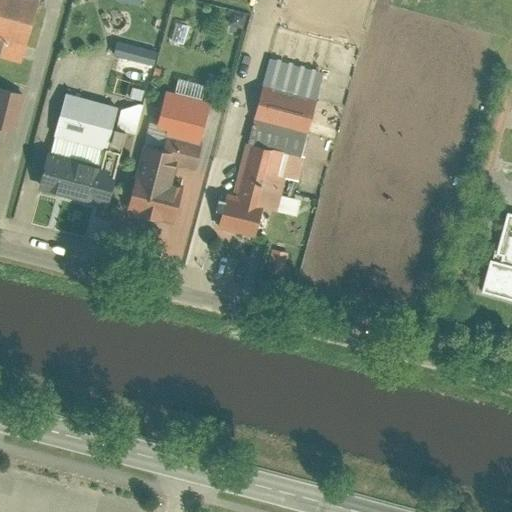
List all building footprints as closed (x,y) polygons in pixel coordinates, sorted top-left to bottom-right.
[(38,0),(0,0),(0,52),(23,58),(38,0)] [(156,46),(120,37),(116,51),(153,60),(156,46)] [(272,55),(264,85),(318,99),(327,69),(272,55)] [(0,124),(14,128),(24,91),(0,84),(0,86),(0,124)] [(264,85),(255,119),(309,133),(318,99),(264,85)] [(211,99),(169,89),(159,131),(172,134),(201,141),(211,99)] [(118,103),(69,91),(54,150),(103,162),(118,103)] [(249,140),(303,155),(309,133),(255,119),(249,140)] [(201,141),(172,134),(169,146),(148,141),(130,209),(177,221),(186,183),(175,180),(179,161),(195,165),(201,141)] [(303,155),(249,140),(235,192),(229,191),(220,224),(256,233),(264,203),(279,207),(288,175),(297,178),(303,155)] [(124,151),(111,147),(107,165),(119,168),(124,151)] [(107,165),(54,152),(46,186),(111,202),(119,168),(107,165)] [(511,215),(504,214),(483,290),(511,297),(511,215)] [(269,246),(264,274),(281,277),(286,250),(269,246)]
